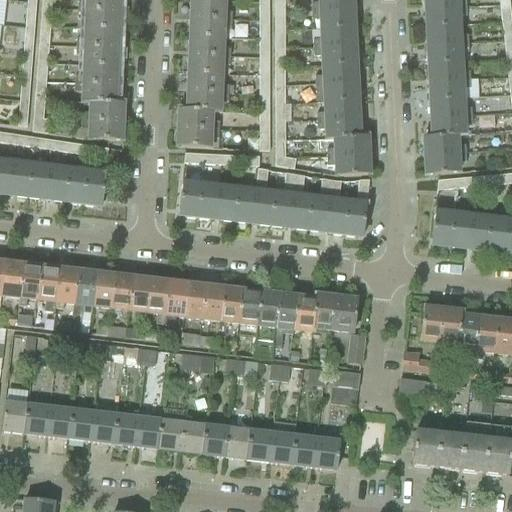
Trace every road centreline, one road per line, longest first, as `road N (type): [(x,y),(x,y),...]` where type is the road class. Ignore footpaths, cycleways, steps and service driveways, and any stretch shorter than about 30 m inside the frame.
road 1 (residential): [(389,273),(399,210),(386,0)]
road 2 (residential): [(143,244),(153,0)]
road 3 (residential): [(382,272),(143,244)]
road 4 (residential): [(286,509),(82,486)]
road 5 (residential): [(143,244),(0,228)]
road 6 (residential): [(366,404),(382,272)]
road 7 (residential): [(511,283),(389,273)]
